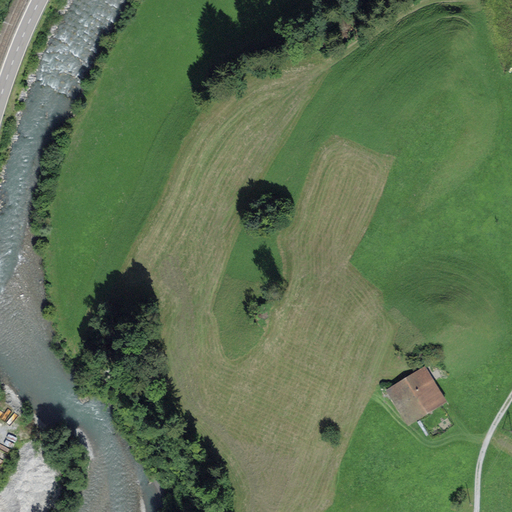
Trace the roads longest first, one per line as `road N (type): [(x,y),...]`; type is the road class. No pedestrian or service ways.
road 1 (track): [(432,0),(297,62),(213,112)]
road 2 (track): [(511,395),(481,456),(476,511)]
